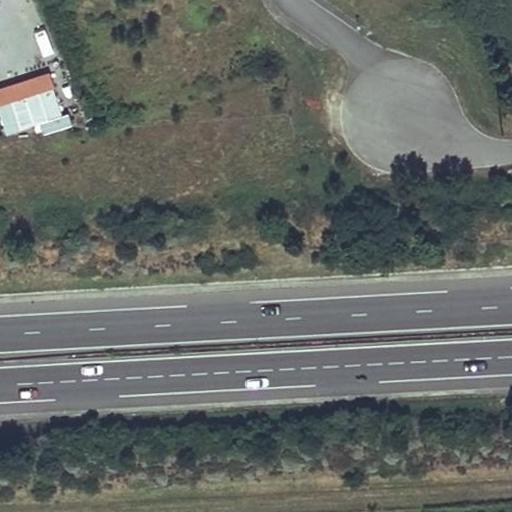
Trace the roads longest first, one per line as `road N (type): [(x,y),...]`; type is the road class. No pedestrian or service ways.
road 1 (trunk): [(511,305),(0,335)]
road 2 (trunk): [(0,386),(511,360)]
road 3 (residential): [(407,119),(350,45),(290,0)]
